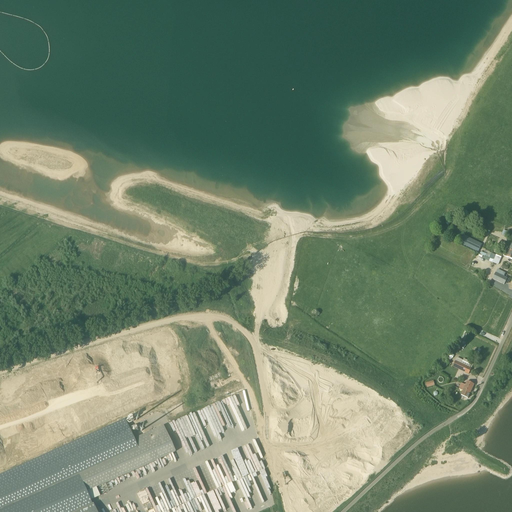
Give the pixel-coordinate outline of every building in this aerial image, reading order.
[(482,245),(464,236),(460,244),(478,253),(482,245)] [(511,251),(506,249),(503,256),(506,257),(511,259),(511,251)] [(502,256),(501,255),(497,253),(494,261),(499,263),(502,256)] [(504,285),(507,278),(496,273),(492,280),(504,285)] [(472,369),(471,368),(456,361),(453,367),(469,375),(472,369)] [(468,398),(474,385),(467,381),(466,385),(462,383),(459,389),(463,391),(461,395),(468,398)] [(94,511),(86,493),(176,452),(164,426),(134,439),(124,419),(0,474),(0,511),(94,511)] [(207,510),(202,495),(206,494),(204,486),(198,487),(196,484),(189,486),(197,511),(205,511),(205,510),(207,510)]
